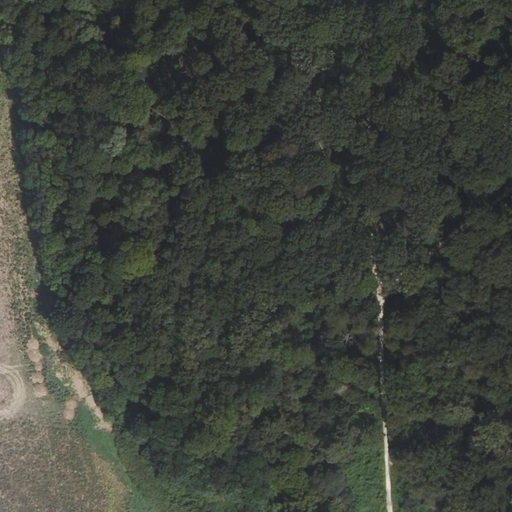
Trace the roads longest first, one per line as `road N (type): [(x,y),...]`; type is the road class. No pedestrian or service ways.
road 1 (track): [(389,511),(382,295)]
road 2 (track): [(511,189),(382,295)]
